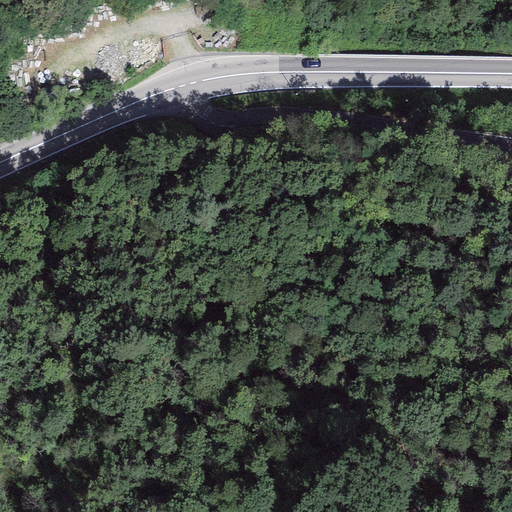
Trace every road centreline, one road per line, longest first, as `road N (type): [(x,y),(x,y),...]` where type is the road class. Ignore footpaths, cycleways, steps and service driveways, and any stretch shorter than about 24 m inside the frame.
road 1 (unclassified): [(190,82),(190,102),(211,124),(353,123),(511,144)]
road 2 (tertiary): [(511,75),(292,72),(190,82)]
road 3 (tertiary): [(190,82),(0,163)]
road 4 (track): [(102,36),(165,14),(190,82)]
